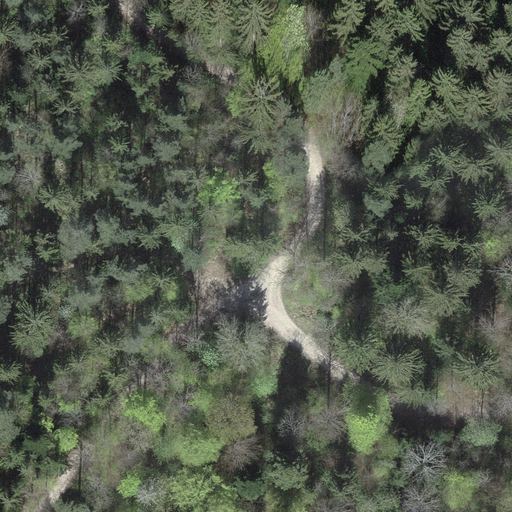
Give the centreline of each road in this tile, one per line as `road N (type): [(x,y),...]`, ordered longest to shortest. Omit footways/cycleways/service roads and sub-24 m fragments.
road 1 (track): [(264,298),(272,271),(310,220),(314,174),(266,99),(115,0)]
road 2 (track): [(34,511),(161,341),(196,315),(264,298)]
road 3 (track): [(511,408),(431,416),(389,404),(318,362),(271,319),(264,298)]
road 4 (track): [(240,298),(163,258),(120,254),(0,283)]
